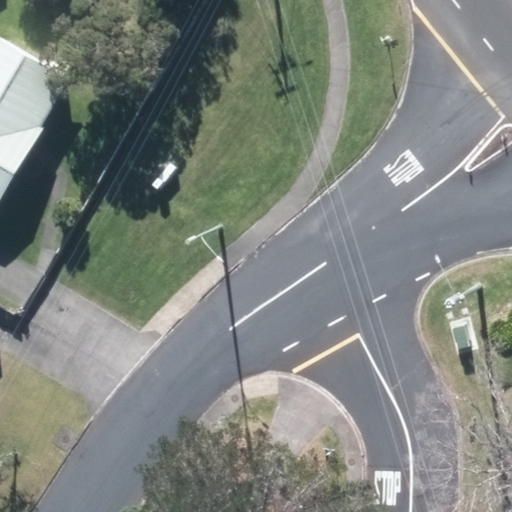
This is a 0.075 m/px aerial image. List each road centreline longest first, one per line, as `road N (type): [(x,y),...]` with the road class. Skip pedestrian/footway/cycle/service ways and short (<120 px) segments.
road 1 (residential): [(90,511),(199,355),(328,267)]
road 2 (residential): [(328,267),(511,51)]
road 3 (residential): [(409,511),(408,423),(328,267)]
road 4 (residential): [(511,175),(483,199),(328,267)]
